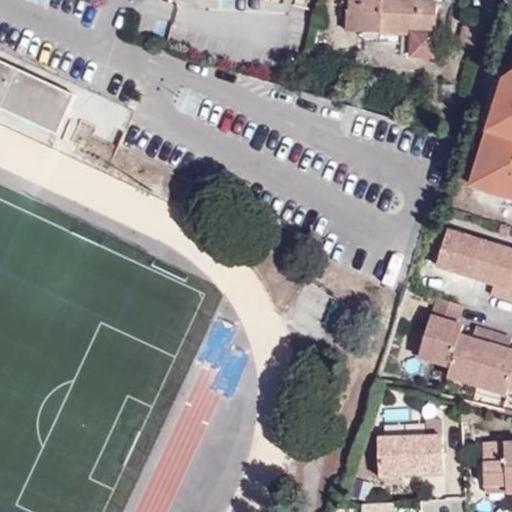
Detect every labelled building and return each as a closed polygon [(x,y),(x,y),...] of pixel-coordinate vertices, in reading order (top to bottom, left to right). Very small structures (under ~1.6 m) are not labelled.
[(348,0),(348,22),(384,23),(384,26),(409,26),(409,48),(435,48),(435,0),(348,0)] [(476,17),(473,35),(490,38),(493,20),(476,17)] [(511,57),(493,72),(502,75),(491,108),(469,176),(511,189),(511,57)] [(0,97),(65,126),(79,96),(29,74),(27,78),(12,71),(13,66),(0,60),(0,97)] [(29,74),(13,66),(12,71),(27,78),(29,74)] [(482,105),(491,108),(502,75),(493,72),(482,105)] [(65,126),(0,97),(0,113),(59,139),(65,126)] [(99,102),(100,140),(117,139),(116,101),(99,102)] [(488,234),(451,223),(439,260),(476,271),(488,234)] [(511,283),(511,241),(488,234),(476,271),(497,278),(493,288),(509,293),(511,283)] [(463,329),(466,319),(460,318),(466,300),(440,292),(421,351),(453,361),(463,329)] [(450,370),(480,380),(497,327),(479,321),(475,333),(463,329),(453,361),(450,370)] [(511,339),(511,331),(497,327),(480,380),(509,389),(511,383),(511,381),(511,344),(511,339)] [(423,420),(423,433),(439,433),(439,419),(423,420)] [(441,470),(439,433),(375,434),(376,465),(398,465),(399,472),(441,470)] [(511,507),(511,440),(477,440),(480,486),(510,485),(510,501),(510,508),(511,507)] [(399,472),(398,465),(376,465),(376,477),(399,477),(399,472)] [(510,501),(510,485),(480,486),(480,501),(510,501)]
